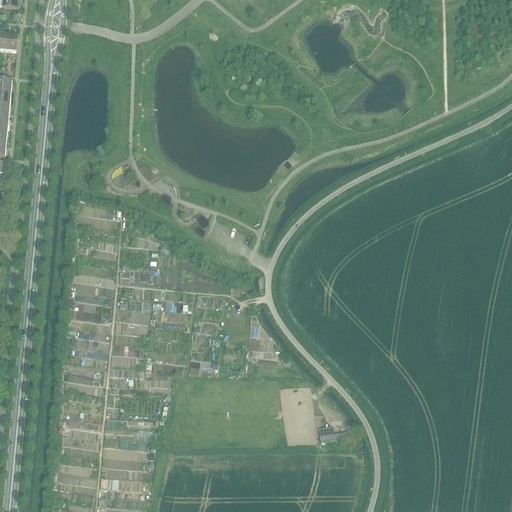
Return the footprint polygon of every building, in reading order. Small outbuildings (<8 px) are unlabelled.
[(19,0),(3,0),(2,10),(19,12),(19,11),(18,11),(19,0)] [(18,38),(5,36),(4,53),(16,54),(17,54),(19,37),(18,37),(18,38)] [(0,94),(11,95),(12,82),(0,80),(0,94)] [(0,94),(0,106),(9,108),(11,95),(0,94)] [(0,106),(0,119),(8,120),(9,108),(0,106)] [(0,119),(0,132),(7,133),(8,120),(0,119)] [(319,433),(320,438),(320,444),(348,440),(347,434),(328,437),(327,431),(319,433)]
